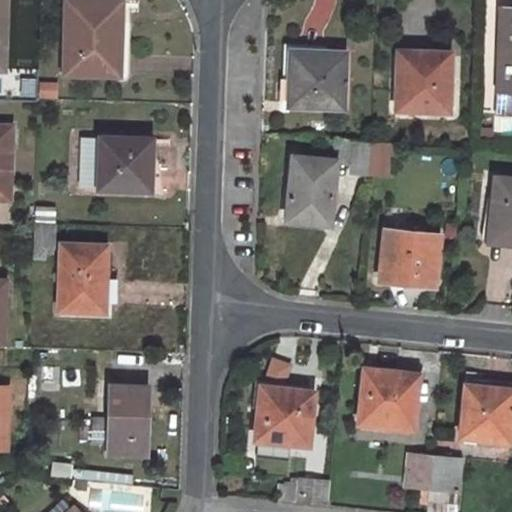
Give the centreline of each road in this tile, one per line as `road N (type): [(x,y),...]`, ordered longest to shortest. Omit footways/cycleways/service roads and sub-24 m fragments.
road 1 (residential): [(219,310),(225,0)]
road 2 (residential): [(219,310),(511,338)]
road 3 (residential): [(203,503),(219,310)]
